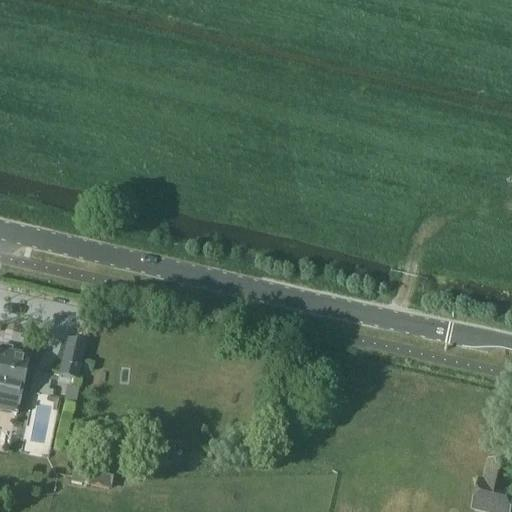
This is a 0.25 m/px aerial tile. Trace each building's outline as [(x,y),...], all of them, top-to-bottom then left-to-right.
[(75,381),(84,346),(67,342),(59,377),(75,381)] [(0,384),(21,389),(27,358),(0,352),(0,384)] [(77,390),(68,388),(65,402),(74,404),(77,390)] [(511,490),(511,485),(511,469),(489,464),(484,483),(480,482),(473,511),(476,511),(509,511),(511,502),(511,490)] [(88,485),(109,490),(111,479),(91,475),(88,485)]
